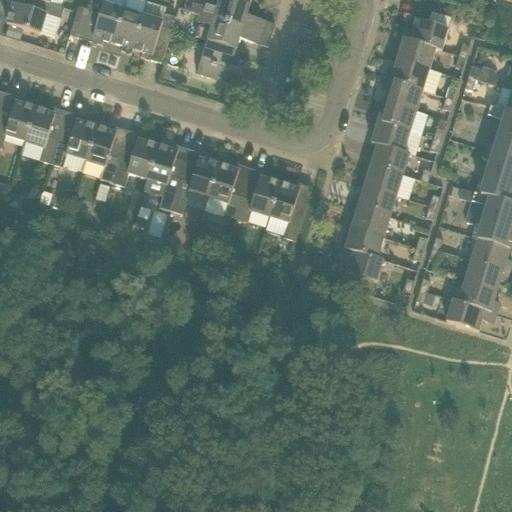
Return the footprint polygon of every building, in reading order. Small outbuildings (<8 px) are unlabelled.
[(18,29),(41,36),(47,15),(62,19),(64,10),(50,6),(40,3),(31,0),(9,0),(5,14),(10,16),(7,26),(9,26),(18,29)] [(104,6),(106,0),(92,0),(89,13),(81,41),(102,47),(103,42),(112,45),(122,12),(104,6)] [(122,12),(112,45),(122,48),(121,53),(131,56),(133,51),(143,18),(147,4),(132,0),(126,0),(123,12),(122,12)] [(271,38),(275,27),(256,21),(246,18),(250,7),(226,0),(220,0),(217,11),(193,4),(190,13),(195,15),(271,38)] [(422,2),(424,13),(436,11),(435,1),(422,2)] [(78,9),(70,37),(81,41),(89,13),(78,9)] [(164,15),(162,24),(143,18),(133,51),(142,54),(140,59),(162,66),(176,18),(164,15)] [(193,23),(212,28),(207,42),(236,51),(239,41),(268,49),(271,38),(195,15),(193,23)] [(404,41),(436,51),(441,53),(448,32),(416,22),(412,33),(407,31),(404,41)] [(14,40),(18,29),(9,26),(6,37),(14,40)] [(397,62),(429,72),(436,51),(404,41),(398,39),(395,50),(400,52),(397,62)] [(207,42),(197,76),(236,87),(243,64),(233,61),(236,51),(207,42)] [(459,58),(466,60),(470,49),(462,47),(459,58)] [(466,60),(459,58),(455,70),(463,72),(466,60)] [(511,61),(503,90),(511,92),(511,61)] [(423,93),(429,72),(397,62),(394,72),(388,71),(385,81),(423,93)] [(479,71),(471,68),(468,79),(476,81),(479,71)] [(496,87),(498,79),(494,72),(483,69),(479,82),(496,87)] [(476,81),(468,79),(464,91),(472,93),(476,81)] [(416,114),(423,93),(385,81),(382,92),(388,93),(384,104),(416,114)] [(446,100),(453,102),(457,91),(449,88),(446,100)] [(511,92),(503,90),(497,111),(511,115),(511,92)] [(0,150),(1,150),(5,137),(25,143),(35,110),(26,107),(27,102),(6,96),(0,114),(0,150)] [(453,102),(446,100),(442,111),(450,113),(453,102)] [(372,123),(410,134),(416,114),(384,104),(381,114),(375,112),(372,123)] [(511,115),(497,111),(478,105),(476,113),(504,122),(496,147),(488,145),(485,153),(511,161),(511,115)] [(51,166),(67,114),(46,108),(45,113),(35,110),(25,143),(45,149),(41,163),(51,166)] [(51,166),(63,168),(83,174),(86,162),(97,129),(87,126),(89,121),(67,114),(51,166)] [(410,134),(372,123),(369,133),(375,135),(371,146),(377,148),(404,155),(410,134)] [(107,168),(102,183),(112,186),(128,133),(107,127),(106,132),(97,129),(86,162),(107,168)] [(433,141),(441,144),(444,132),(436,130),(433,141)] [(124,189),(128,174),(148,181),(158,148),(148,145),(150,140),(128,133),(112,186),(124,189)] [(441,144),(433,141),(429,153),(437,155),(441,144)] [(172,213),(190,152),(169,146),(167,151),(158,148),(148,181),(144,193),(164,198),(160,210),(172,213)] [(368,156),(365,166),(403,178),(409,157),(404,155),(377,148),(374,158),(368,156)] [(182,216),(189,193),(209,200),(219,167),(209,164),(211,159),(190,152),(172,213),(182,216)] [(491,164),(481,197),(511,206),(511,161),(485,153),(483,161),(491,164)] [(209,200),(229,206),(226,218),(235,221),(251,171),(230,164),(228,169),(219,167),(209,200)] [(365,189),(397,199),(403,178),(365,166),(362,177),(368,178),(365,189)] [(246,224),(250,213),(270,219),(280,185),(270,182),(272,177),(251,171),(235,221),(246,224)] [(420,183),(428,185),(431,174),(424,172),(420,183)] [(280,185),(270,219),(289,225),(285,240),(296,243),(312,190),(291,183),(289,188),(280,185)] [(10,188),(0,184),(0,202),(5,204),(10,188)] [(352,208),(390,220),(397,199),(365,189),(361,199),(356,197),(352,208)] [(474,196),(462,192),(459,201),(471,204),(474,196)] [(49,208),(51,201),(52,196),(43,193),(42,199),(40,206),(49,208)] [(471,204),(465,224),(472,226),(477,228),(482,229),(478,242),(510,252),(511,244),(511,206),(481,197),(474,195),(474,196),(471,204)] [(429,209),(437,211),(440,200),(432,197),(429,209)] [(27,202),(23,216),(34,219),(39,205),(27,202)] [(352,231),(384,240),(390,220),(352,208),(349,218),(355,220),(352,231)] [(437,211),(429,209),(425,220),(433,222),(437,211)] [(148,222),(138,218),(135,227),(145,230),(148,222)] [(414,231),(429,237),(430,232),(415,228),(414,231)] [(345,252),(378,261),(384,240),(352,231),(349,241),(343,239),(339,250),(345,252)] [(419,239),(416,250),(424,252),(427,241),(419,239)] [(436,240),(432,251),(440,253),(443,242),(436,240)] [(510,252),(478,242),(472,263),(509,274),(511,264),(511,263),(507,262),(510,252)] [(208,245),(204,255),(222,262),(225,253),(218,251),(219,249),(208,245)] [(194,246),(192,255),(191,256),(197,258),(198,255),(200,248),(194,246)] [(424,252),(416,250),(413,262),(420,264),(424,252)] [(436,265),(440,253),(432,251),(429,262),(436,265)] [(345,275),(376,284),(383,262),(378,261),(345,252),(342,262),(348,263),(345,275)] [(256,266),(267,269),(269,260),(259,257),(256,266)] [(506,285),(509,274),(472,263),(465,284),(497,293),(500,283),(506,285)] [(403,293),(411,295),(414,283),(407,281),(403,293)] [(419,292),(427,295),(431,283),(423,281),(419,292)] [(494,304),(497,293),(465,284),(459,305),(491,315),(496,316),(500,306),(494,304)] [(427,295),(419,292),(416,304),(424,306),(427,295)] [(452,303),(446,324),(478,334),(482,323),(488,325),(491,315),(459,305),(452,303)]
